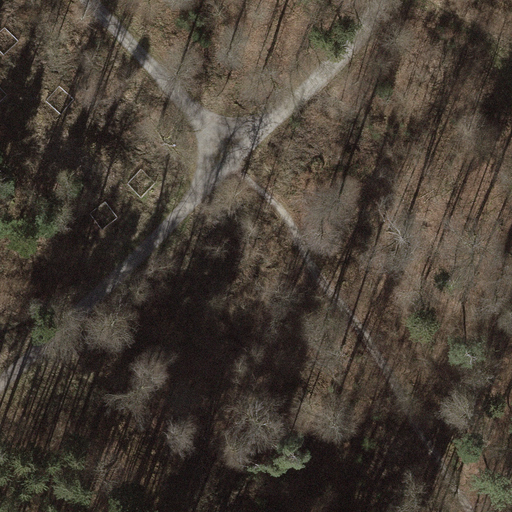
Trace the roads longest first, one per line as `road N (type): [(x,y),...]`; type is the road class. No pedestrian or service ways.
road 1 (track): [(239,144),(473,511)]
road 2 (track): [(0,383),(116,278),(239,144)]
road 3 (track): [(239,144),(120,37),(91,0)]
road 4 (track): [(384,0),(239,144)]
